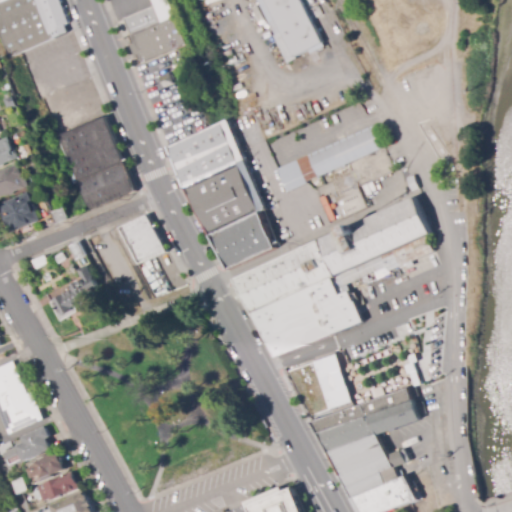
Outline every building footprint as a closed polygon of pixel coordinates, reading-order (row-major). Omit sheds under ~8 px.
[(0,25),(0,0),(62,0),(75,30),(12,56),(0,25)] [(176,0),(193,42),(142,62),(125,18),(155,6),(152,0),(176,0)] [(260,0),(306,0),(328,44),(291,62),(260,0)] [(164,88),(160,78),(170,74),(174,84),(164,88)] [(10,109),(6,100),(15,97),(18,106),(10,109)] [(107,114),(126,160),(76,181),(57,135),(107,114)] [(0,123),(5,120),(8,126),(2,129),(3,133),(0,134),(0,123)] [(169,148),(225,121),(241,161),(263,208),(280,248),(232,270),(212,233),(186,186),(169,148)] [(280,167),(380,123),(390,145),(289,192),(280,167)] [(0,167),(0,142),(12,138),(15,147),(17,146),(22,159),(0,167)] [(76,181),(126,160),(137,189),(87,209),(76,181)] [(0,199),(0,173),(22,165),(26,175),(28,174),(33,187),(0,199)] [(413,192),(408,179),(415,176),(420,189),(413,192)] [(13,234),(1,205),(32,193),(44,221),(13,234)] [(418,195),(236,277),(275,356),(366,320),(348,283),(403,261),(405,263),(437,249),(430,234),(436,231),(418,195)] [(115,228),(135,265),(166,252),(147,215),(115,228)] [(39,271),(34,262),(47,256),(50,263),(46,265),(47,267),(39,271)] [(62,322),(53,302),(74,291),(72,286),(84,280),(80,271),(89,266),(100,288),(99,288),(103,297),(79,309),(81,313),(62,322)] [(313,362),(329,410),(351,402),(335,354),(313,362)] [(0,407),(0,367),(14,361),(29,393),(32,391),(45,419),(12,434),(0,407)] [(309,422),(327,451),(378,435),(421,420),(409,388),(309,422)] [(6,451),(26,441),(23,436),(47,425),(52,435),(49,436),(52,442),(46,445),(49,451),(35,458),(34,456),(26,461),(25,459),(12,465),(6,451)] [(327,451),(346,487),(382,472),(394,467),(378,435),(327,451)] [(395,468),(407,463),(402,450),(390,455),(395,468)] [(36,466),(28,469),(31,478),(40,475),(41,479),(65,470),(58,453),(34,463),(36,466)] [(34,489),(74,472),(80,487),(44,502),(42,498),(38,499),(34,489)] [(346,487),(351,499),(386,483),(382,472),(346,487)] [(351,499),(358,511),(385,511),(417,499),(405,475),(386,483),(351,499)] [(19,495),(14,484),(27,478),(31,490),(19,495)] [(246,502),(250,511),(304,511),(294,487),(284,491),(283,487),(246,502)] [(50,507),(52,511),(92,511),(92,510),(94,509),(89,497),(87,498),(85,492),(50,507)]
